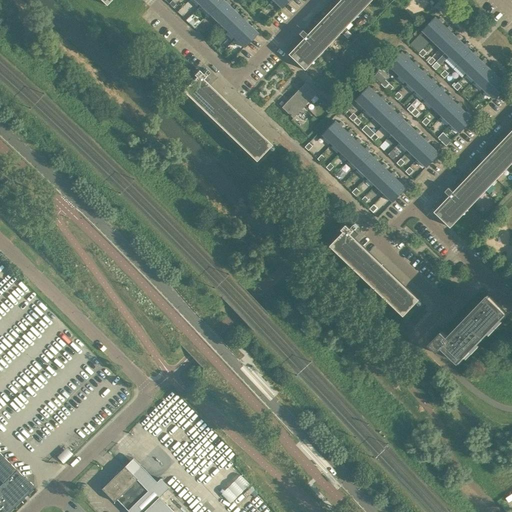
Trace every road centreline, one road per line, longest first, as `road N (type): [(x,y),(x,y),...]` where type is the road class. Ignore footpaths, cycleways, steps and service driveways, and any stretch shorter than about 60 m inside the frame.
road 1 (tertiary): [(372,511),(120,243),(0,129)]
road 2 (unclassified): [(51,490),(151,393),(0,243)]
road 3 (residential): [(414,208),(511,106)]
